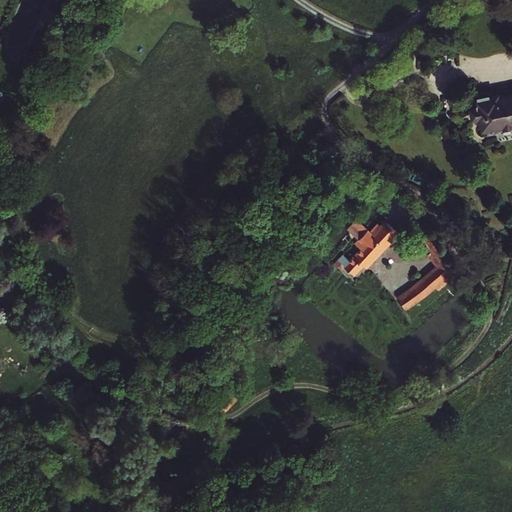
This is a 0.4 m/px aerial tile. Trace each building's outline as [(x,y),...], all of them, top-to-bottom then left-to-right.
[(107,39),(109,27),(93,25),(91,36),(107,39)] [(511,93),(499,96),(499,94),(495,95),(494,88),(459,96),(463,112),(471,110),(473,119),(475,118),(476,121),(480,120),(483,130),(505,125),(505,127),(511,125),(511,93)] [(366,266),(397,233),(386,222),(382,226),(379,223),(371,230),(369,229),(355,243),(361,248),(350,260),(344,254),(335,263),(341,269),(345,265),(354,274),(363,265),(366,266)] [(448,257),(430,233),(416,244),(420,246),(424,249),(428,254),(438,265),(448,257)] [(448,257),(438,265),(423,280),(417,285),(399,298),(405,308),(429,292),(440,282),(456,268),(448,257)] [(238,399),(227,388),(214,401),(225,412),(238,399)]
